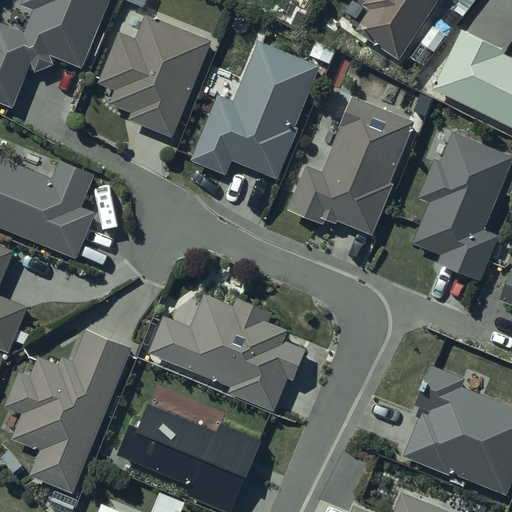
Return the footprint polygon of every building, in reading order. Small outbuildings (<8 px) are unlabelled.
[(79,65),(104,0),(18,0),(18,1),(31,9),(22,26),(0,20),(0,100),(10,106),(26,63),(34,71),(54,61),(46,53),(79,65)] [(363,0),(364,11),(358,21),(366,23),(360,34),(401,57),(437,0),(363,0)] [(176,138),(214,37),(144,11),(134,37),(117,31),(98,81),(115,87),(109,102),(130,110),(126,119),(176,138)] [(511,51),(458,26),(431,83),(511,121),(511,51)] [(231,159),(276,177),(319,65),(253,39),(231,97),(215,91),(190,157),(226,171),(231,159)] [(417,118),(349,94),(322,168),(304,162),(288,207),(374,238),(417,118)] [(510,154),(445,129),(419,196),(429,200),(414,237),(448,251),(445,261),(481,275),(498,232),(482,226),(510,154)] [(52,177),(0,157),(0,223),(77,254),(95,207),(83,203),(95,173),(59,159),(52,177)] [(0,280),(12,250),(0,245),(0,347),(7,350),(26,305),(0,294),(0,280)] [(511,353),(511,269),(500,297),(511,302),(511,350),(511,353)] [(232,302),(202,291),(192,325),(162,314),(147,350),(218,385),(277,409),(286,377),(294,378),(304,346),(282,337),(286,326),(265,319),(271,309),(234,294),(232,302)] [(131,345),(85,327),(70,357),(62,353),(56,360),(36,356),(31,371),(17,368),(5,404),(8,409),(3,428),(11,431),(9,436),(38,448),(29,473),(72,490),(131,345)] [(506,491),(511,475),(511,407),(460,386),(462,377),(426,364),(413,399),(416,416),(402,452),(506,491)] [(137,429),(128,425),(116,456),(188,485),(185,495),(225,511),(231,511),(260,440),(219,423),(215,431),(147,404),(137,429)] [(455,511),(398,489),(388,511),(378,511),(352,501),(347,511),(455,511)] [(180,511),(174,509),(172,511),(124,511),(101,502),(96,511),(180,511)]
